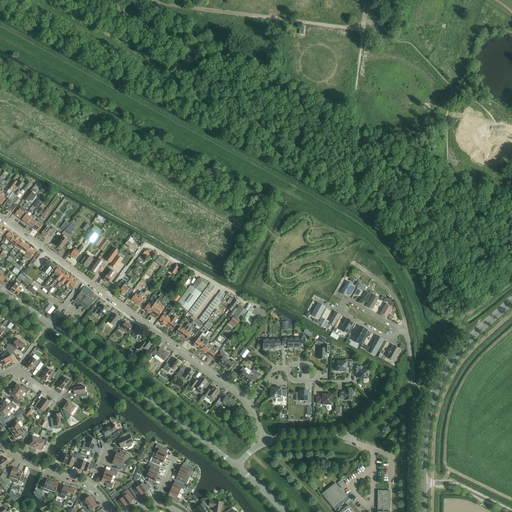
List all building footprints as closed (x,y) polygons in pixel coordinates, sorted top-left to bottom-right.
[(124,11),(110,9),(109,17),(124,19),(124,16),(123,15),(124,11)] [(447,30),(449,24),(446,23),(446,24),(445,23),(442,22),(440,29),(443,30),(443,29),(444,29),(444,30),(447,30)] [(5,179),(4,180),(3,180),(0,184),(5,187),(8,183),(10,180),(8,178),(7,180),(5,179)] [(15,180),(9,188),(12,190),(18,182),(15,180)] [(25,191),(30,184),(28,182),(22,189),(25,191)] [(31,190),(24,200),(28,202),(32,197),(35,194),(35,193),(36,191),(33,189),(31,191),(31,190)] [(1,196),(0,197),(0,204),(1,205),(7,197),(9,195),(6,193),(5,195),(3,193),(3,194),(1,196)] [(3,206),(7,209),(12,202),(17,196),(14,195),(11,199),(10,200),(8,199),(3,206)] [(12,213),(17,206),(14,204),(15,203),(16,203),(19,198),(17,196),(12,202),(7,209),(12,213)] [(35,204),(34,206),(38,209),(42,204),(38,200),(35,204)] [(19,209),(15,215),(20,219),(22,217),(23,218),(26,214),(28,211),(25,209),(21,207),(19,209)] [(27,224),(33,216),(31,215),(30,217),(26,214),(23,218),(22,220),(27,224)] [(33,228),(37,222),(33,219),(35,217),(33,216),(27,224),(33,228)] [(37,222),(33,228),(38,232),(44,224),(42,223),(42,222),(40,221),(39,220),(37,222)] [(51,230),(49,229),(52,224),(48,221),(45,225),(47,226),(46,227),(41,234),(46,238),(48,235),(51,238),(56,230),(53,228),(51,230)] [(71,222),(65,231),(69,234),(76,226),(71,222)] [(95,226),(85,238),(92,243),(101,231),(95,226)] [(5,237),(4,239),(5,241),(7,239),(11,241),(15,236),(9,232),(5,237)] [(64,235),(57,245),(62,249),(63,247),(66,250),(71,244),(67,242),(69,239),(64,235)] [(13,246),(14,247),(20,240),(15,236),(11,241),(12,243),(11,245),(13,246)] [(105,238),(98,247),(103,251),(110,242),(105,238)] [(25,244),(20,240),(14,247),(16,248),(17,246),(21,249),(25,244)] [(31,247),(25,244),(21,249),(25,252),(24,254),(25,255),(31,247)] [(75,259),(84,247),(82,246),(80,248),(78,251),(75,249),(70,255),(75,259)] [(36,251),(31,247),(25,255),(24,256),(30,260),(32,257),(36,251)] [(111,251),(107,257),(112,260),(119,251),(117,249),(114,253),(111,251)] [(87,267),(93,259),(87,254),(80,263),(87,267)] [(117,256),(111,265),(115,269),(122,259),(117,256)] [(155,262),(162,267),(166,261),(159,256),(155,262)] [(96,274),(104,263),(98,258),(90,269),(96,274)] [(43,266),(41,270),(48,275),(51,271),(53,272),(56,267),(55,266),(50,261),(50,262),(48,260),(44,266),(43,266)] [(170,272),(174,274),(178,268),(174,265),(170,272)] [(52,276),(56,279),(57,277),(62,270),(58,267),(52,276)] [(57,277),(56,279),(60,282),(61,280),(66,273),(62,270),(57,277)] [(111,270),(104,280),(108,284),(116,274),(111,270)] [(34,282),(22,273),(18,278),(23,282),(24,280),(31,285),(34,282)] [(66,273),(61,280),(60,282),(64,285),(65,283),(70,276),(66,273)] [(152,279),(146,274),(143,279),(149,283),(152,279)] [(74,279),(70,276),(65,283),(64,285),(68,288),(74,279)] [(207,285),(209,282),(201,278),(199,279),(198,279),(192,287),(190,286),(177,303),(187,311),(207,285)] [(74,279),(68,288),(70,289),(72,291),(73,288),(78,282),(74,279)] [(17,281),(10,290),(17,296),(21,291),(22,289),(19,287),(21,284),(17,281)] [(124,285),(119,291),(124,295),(125,294),(128,297),(133,290),(130,288),(129,289),(126,287),(129,284),(128,283),(126,282),(124,285)] [(351,287),(352,285),(347,282),(340,294),(345,297),(347,294),(350,295),(354,288),(351,287)] [(94,293),(85,287),(74,301),(87,310),(96,297),(93,295),(94,293)] [(143,293),(135,303),(139,306),(140,305),(142,307),(146,302),(143,301),(144,300),(141,298),(144,294),(145,295),(148,292),(145,290),(143,293)] [(135,303),(143,293),(141,291),(138,295),(136,294),(131,300),(135,303)] [(365,307),(371,296),(364,292),(358,303),(365,307)] [(227,294),(225,297),(229,300),(227,303),(228,304),(229,302),(230,303),(234,298),(227,294)] [(373,295),(366,308),(372,311),(379,298),(373,295)] [(145,308),(145,309),(147,311),(146,311),(150,314),(155,308),(157,305),(158,304),(160,301),(158,300),(157,300),(155,303),(153,301),(151,305),(149,304),(145,308)] [(46,308),(44,310),(49,314),(50,315),(55,308),(49,304),(46,308)] [(155,308),(150,314),(155,317),(157,319),(157,318),(161,313),(164,309),(158,304),(157,305),(155,308)] [(317,304),(310,316),(318,320),(325,308),(317,304)] [(386,319),(392,308),(385,304),(379,315),(386,319)] [(97,307),(97,308),(94,306),(91,311),(96,315),(97,313),(103,317),(108,310),(102,305),(100,309),(97,307)] [(240,322),(247,311),(240,306),(233,317),(234,317),(240,322)] [(256,307),(255,309),(254,310),(250,308),(242,323),(251,328),(257,317),(264,321),(267,316),(268,313),(256,307)] [(163,322),(162,323),(166,326),(175,313),(172,311),(167,317),(166,317),(164,315),(160,320),(163,322)] [(335,312),(328,324),(333,328),(340,315),(335,312)] [(114,326),(120,318),(114,313),(108,322),(114,326)] [(175,314),(175,313),(166,326),(173,331),(177,324),(175,322),(177,319),(178,317),(174,315),(175,314)] [(233,317),(230,321),(234,323),(232,326),(235,328),(237,325),(239,322),(233,317)] [(193,323),(191,325),(182,337),(186,340),(191,334),(189,333),(192,330),(191,329),(195,324),(200,328),(204,323),(201,322),(198,320),(196,318),(193,323)] [(354,324),(346,319),(340,331),(347,335),(354,324)] [(120,328),(121,329),(120,330),(123,332),(125,330),(128,332),(132,327),(126,322),(126,323),(123,321),(118,327),(115,331),(117,332),(120,328)] [(213,325),(207,321),(204,326),(209,330),(213,325)] [(256,333),(262,325),(258,322),(252,330),(256,333)] [(176,332),(178,334),(182,337),(191,325),(189,323),(184,329),(182,328),(180,327),(176,332)] [(0,327),(0,336),(3,332),(6,334),(10,329),(3,324),(2,325),(0,327)] [(335,328),(333,332),(330,336),(337,340),(339,336),(335,334),(337,329),(335,328)] [(366,332),(360,328),(354,338),(361,342),(366,332)] [(140,340),(144,335),(137,331),(136,331),(131,337),(136,341),(138,338),(140,340)] [(383,339),(376,335),(370,345),(378,349),(383,339)] [(201,338),(199,337),(193,346),(197,349),(205,338),(202,336),(201,338)] [(205,338),(197,349),(201,352),(207,343),(209,341),(207,339),(205,338)] [(287,345),(287,349),(293,349),(293,338),(282,338),(282,346),(282,345),(287,345)] [(299,345),(304,345),(304,346),(304,338),(293,338),(293,349),(299,349),(299,345)] [(8,346),(12,351),(15,347),(21,351),(24,347),(24,346),(25,344),(18,339),(16,341),(13,345),(10,343),(8,346)] [(138,348),(140,350),(142,351),(144,348),(148,351),(154,343),(148,339),(144,345),(142,343),(138,348)] [(263,346),(263,350),(269,350),(269,340),(258,339),(258,347),(258,346),(263,346)] [(209,345),(207,343),(201,352),(206,355),(212,346),(213,344),(215,340),(212,343),(211,343),(209,345)] [(280,348),(280,340),(269,340),(269,350),(275,351),(275,347),(280,347),(280,348)] [(401,349),(393,345),(386,357),(394,361),(401,349)] [(3,355),(8,364),(13,361),(10,355),(14,352),(12,351),(8,346),(6,348),(8,352),(3,355)] [(213,348),(213,347),(212,346),(206,355),(210,358),(212,359),(220,348),(217,346),(215,349),(213,348)] [(318,359),(326,359),(326,353),(329,353),(329,346),(323,346),(323,349),(318,349),(318,359)] [(164,361),(169,354),(160,348),(159,350),(156,348),(152,354),(155,356),(156,355),(164,361)] [(218,364),(223,368),(228,360),(228,361),(230,358),(224,354),(225,353),(221,350),(216,356),(221,359),(218,364)] [(0,360),(3,367),(8,364),(3,355),(2,352),(0,353),(0,360)] [(36,369),(41,362),(38,360),(37,361),(32,357),(25,366),(31,370),(33,367),(36,369)] [(175,371),(181,362),(175,359),(170,365),(167,363),(163,369),(169,373),(172,369),(175,371)] [(231,363),(228,361),(228,360),(223,368),(228,371),(232,367),(234,369),(238,364),(233,361),(231,363)] [(335,366),(334,366),(334,371),(336,371),(346,371),(346,367),(352,367),(352,360),(345,360),(345,362),(336,361),(336,362),(335,362),(335,366)] [(359,379),(364,379),(364,378),(367,378),(367,370),(362,370),(362,366),(355,366),(355,373),(359,373),(359,379)] [(238,379),(243,382),(252,371),(246,367),(245,369),(242,368),(239,372),(242,374),(238,379)] [(47,368),(40,378),(45,382),(48,378),(51,380),(53,377),(56,379),(59,375),(56,373),(53,371),(52,372),(47,368)] [(189,381),(195,373),(188,368),(185,373),(181,370),(176,376),(181,379),(183,377),(189,381)] [(258,379),(257,378),(259,376),(257,375),(258,374),(255,372),(254,373),(252,371),(243,382),(249,386),(252,382),(254,383),(258,379)] [(67,389),(73,382),(70,380),(69,381),(64,377),(57,386),(62,390),(65,387),(67,389)] [(190,386),(194,389),(195,387),(198,389),(196,391),(202,395),(204,392),(202,390),(204,388),(206,389),(209,385),(207,383),(208,382),(201,378),(198,382),(195,379),(190,386)] [(14,389),(22,395),(24,392),(26,394),(29,390),(24,386),(23,388),(18,384),(14,389)] [(79,397),(88,396),(87,392),(86,393),(85,386),(73,388),(74,395),(78,394),(79,397)] [(208,389),(204,395),(202,398),(204,399),(206,396),(207,397),(208,395),(214,399),(220,391),(214,387),(211,391),(208,389)] [(270,399),(273,399),(275,399),(275,402),(276,402),(277,403),(278,403),(279,403),(280,403),(280,402),(283,402),(283,397),(287,397),(287,390),(281,390),(281,388),(271,388),(271,396),(270,396),(270,399)] [(352,400),(352,388),(345,388),(345,392),(339,392),(339,398),(345,398),(345,400),(352,400)] [(22,395),(14,389),(10,394),(15,398),(13,400),(18,404),(22,400),(19,398),(22,395)] [(300,393),(296,393),(296,401),(300,401),(305,401),(305,403),(311,404),(312,396),(308,396),(308,391),(300,391),(300,393)] [(331,406),(332,406),(333,405),(333,404),(332,403),(332,395),(322,395),(322,396),(316,396),(316,404),(322,404),(322,405),(330,405),(331,406)] [(221,397),(216,403),(215,405),(218,407),(219,405),(220,406),(222,403),(231,410),(236,403),(227,396),(224,400),(221,397)] [(43,412),(50,402),(45,398),(42,402),(40,400),(34,407),(37,409),(38,408),(43,412)] [(1,406),(9,412),(13,407),(15,409),(17,406),(12,402),(10,405),(5,401),(1,406)] [(64,410),(63,411),(67,420),(71,415),(70,414),(76,407),(69,402),(63,409),(64,410)] [(6,421),(8,418),(8,416),(7,415),(9,412),(1,406),(0,407),(0,413),(2,415),(0,417),(1,417),(0,417),(0,422),(1,424),(5,421),(6,421)] [(55,426),(61,425),(60,414),(53,415),(54,419),(50,419),(52,428),(55,428),(55,426)] [(13,434),(21,428),(17,423),(19,421),(18,419),(12,423),(14,425),(9,429),(13,434)] [(113,425),(102,430),(105,437),(113,433),(114,436),(119,434),(117,430),(116,430),(113,425)] [(21,428),(13,434),(16,439),(21,435),(23,438),(28,434),(25,430),(23,431),(21,428)] [(121,448),(127,446),(127,447),(129,447),(131,446),(132,445),(131,444),(133,443),(129,435),(131,434),(130,431),(121,435),(122,438),(117,440),(121,448)] [(35,448),(38,439),(33,437),(33,434),(31,433),(28,439),(31,440),(29,446),(35,448)] [(95,445),(97,440),(89,437),(87,442),(87,443),(85,442),(82,448),(82,449),(90,452),(90,451),(91,448),(94,449),(95,445)] [(38,439),(35,448),(41,450),(43,444),(46,445),(48,439),(45,438),(44,441),(38,439)] [(156,454),(166,459),(167,455),(166,455),(167,453),(168,450),(157,445),(156,449),(158,450),(156,454)] [(66,465),(70,456),(66,455),(67,452),(63,451),(60,454),(59,457),(62,458),(60,462),(66,465)] [(116,453),(114,459),(125,463),(128,464),(131,455),(128,454),(122,452),(120,451),(119,454),(116,453)] [(70,456),(66,465),(72,467),(74,462),(77,463),(79,457),(80,455),(80,454),(77,453),(77,455),(71,453),(70,456)] [(154,453),(152,458),(150,461),(161,466),(162,463),(163,461),(164,462),(166,459),(156,454),(154,453)] [(83,471),(86,463),(83,462),(84,459),(81,458),(82,455),(80,455),(79,457),(77,463),(79,464),(78,469),(83,471)] [(0,467),(4,472),(6,469),(7,468),(5,466),(9,463),(6,458),(2,461),(1,458),(0,459),(0,467)] [(125,463),(114,459),(112,464),(117,466),(116,469),(125,472),(127,467),(124,466),(125,463)] [(86,463),(83,471),(89,473),(91,468),(94,469),(96,463),(91,461),(90,464),(86,463)] [(149,472),(158,476),(159,473),(158,473),(159,471),(159,470),(160,468),(149,463),(148,467),(151,468),(149,472)] [(190,477),(194,468),(183,463),(182,466),(181,466),(180,468),(179,468),(178,471),(190,477)] [(6,469),(4,472),(3,474),(10,476),(8,479),(14,481),(18,470),(13,468),(12,471),(6,469)] [(104,476),(112,479),(113,476),(116,477),(118,471),(112,469),(111,472),(106,470),(104,476)] [(19,481),(20,480),(22,481),(24,475),(22,474),(23,472),(18,470),(14,481),(13,482),(17,484),(19,483),(19,482),(19,481)] [(190,477),(178,471),(177,474),(178,475),(177,477),(176,480),(186,485),(190,477)] [(158,476),(149,472),(146,478),(148,479),(147,482),(153,484),(154,481),(155,479),(156,480),(158,476)] [(112,479),(104,476),(102,482),(106,483),(105,486),(111,488),(113,483),(111,482),(112,479)] [(42,491),(45,492),(48,493),(49,490),(52,482),(47,480),(45,485),(42,484),(40,489),(43,491),(42,491)] [(170,489),(179,493),(181,489),(184,490),(186,486),(175,481),(174,484),(173,484),(172,486),(171,486),(170,489)] [(57,496),(59,490),(56,489),(58,484),(52,482),(49,490),(55,492),(54,495),(57,496)] [(138,486),(144,495),(147,493),(146,492),(148,490),(151,488),(147,483),(145,485),(143,483),(138,486)] [(358,511),(335,483),(322,494),(336,511),(390,511),(390,491),(378,491),(377,511),(358,511)] [(59,490),(57,496),(66,499),(67,496),(66,496),(70,488),(64,486),(62,491),(59,490)] [(144,495),(138,486),(134,489),(133,487),(129,489),(136,499),(139,497),(141,496),(141,497),(144,495)] [(75,490),(70,488),(66,496),(67,496),(72,499),(71,501),(74,502),(76,496),(73,495),(75,490)] [(179,493),(170,489),(169,492),(170,493),(169,495),(168,498),(178,503),(180,499),(177,498),(179,493)] [(122,498),(128,506),(131,504),(130,503),(132,502),(132,501),(135,500),(128,490),(124,492),(126,495),(122,498)] [(37,491),(34,493),(35,496),(40,500),(42,497),(38,493),(37,491)] [(84,497),(79,501),(84,508),(86,506),(94,501),(90,496),(86,499),(84,497)] [(113,501),(120,510),(123,508),(125,507),(125,508),(128,506),(122,498),(118,501),(117,498),(113,501)] [(93,509),(97,506),(94,501),(86,506),(84,508),(86,511),(94,511),(95,511),(93,509)] [(214,511),(220,511),(222,503),(215,501),(215,502),(210,501),(209,507),(214,508),(213,511),(214,511)] [(195,511),(205,511),(204,510),(206,508),(202,503),(200,505),(194,510),(195,511)]
